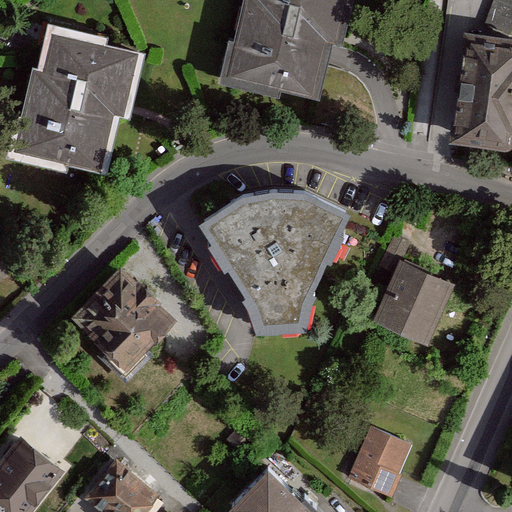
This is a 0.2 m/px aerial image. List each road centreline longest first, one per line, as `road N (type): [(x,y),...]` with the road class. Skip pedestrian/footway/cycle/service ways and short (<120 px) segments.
road 1 (residential): [(511,199),(370,163),(290,150),(241,153),(171,179),(0,344)]
road 2 (residential): [(511,342),(437,511)]
